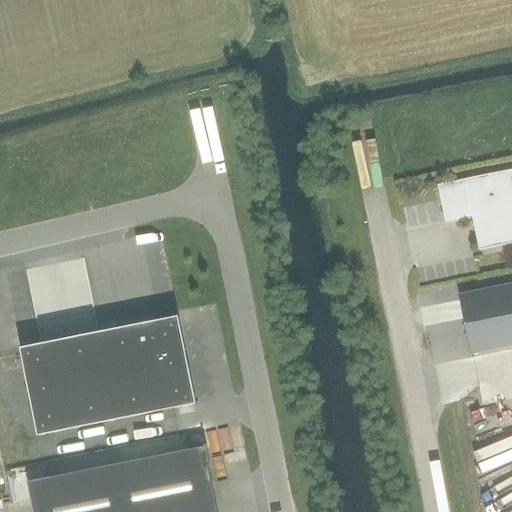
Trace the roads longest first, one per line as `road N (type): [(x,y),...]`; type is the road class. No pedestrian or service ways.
road 1 (unclassified): [(439,511),(363,139)]
road 2 (unclassified): [(290,511),(223,194)]
road 3 (unclassified): [(223,194),(0,246)]
